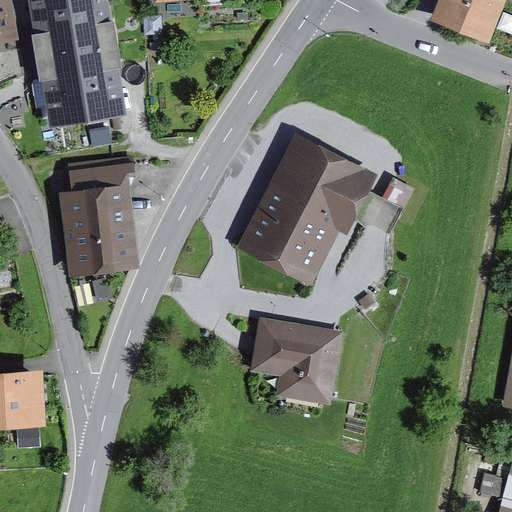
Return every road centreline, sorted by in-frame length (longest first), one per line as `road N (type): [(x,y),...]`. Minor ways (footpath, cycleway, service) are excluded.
road 1 (secondary): [(95,445),(128,336),(183,213),(318,0)]
road 2 (residential): [(95,445),(45,236),(0,150)]
road 3 (unclassified): [(511,72),(335,0)]
